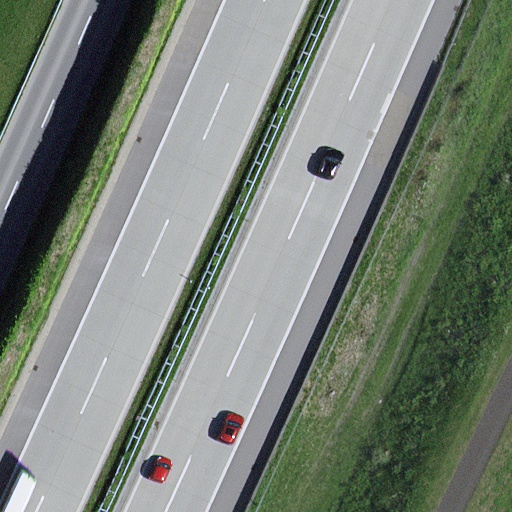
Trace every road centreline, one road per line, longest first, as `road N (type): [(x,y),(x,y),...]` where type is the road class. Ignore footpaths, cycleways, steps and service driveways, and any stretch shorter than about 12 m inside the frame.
road 1 (motorway): [(263,0),(36,511)]
road 2 (motorway): [(167,511),(392,0)]
road 3 (unclassified): [(112,0),(0,257)]
